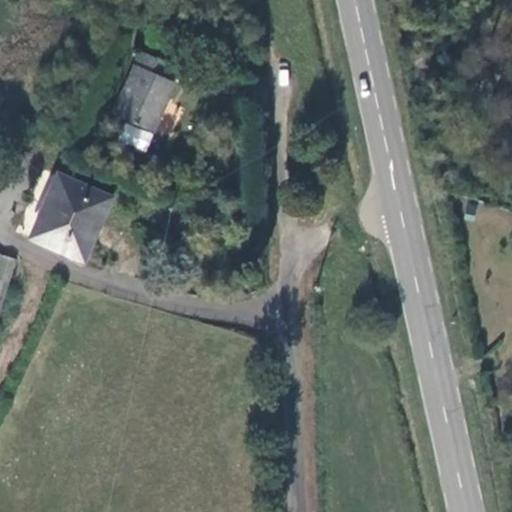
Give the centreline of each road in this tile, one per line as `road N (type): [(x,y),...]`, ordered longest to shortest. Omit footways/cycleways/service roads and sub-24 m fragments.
road 1 (secondary): [(355,0),(466,511)]
road 2 (unclassified): [(276,94),(292,244),(296,511)]
